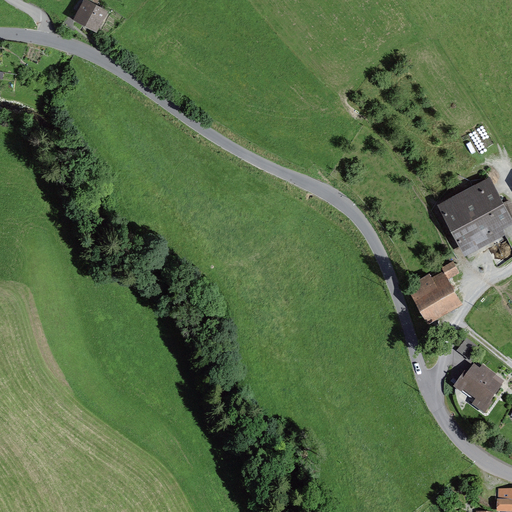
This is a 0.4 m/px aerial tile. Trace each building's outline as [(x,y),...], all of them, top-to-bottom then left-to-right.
[(77,18),(95,28),(104,12),(86,2),(77,18)] [(511,222),(492,184),(442,210),(462,249),(501,228),(507,240),(511,237),(511,222)] [(430,276),(410,288),(428,317),(457,300),(444,277),(456,269),(452,263),(442,269),(444,272),(432,279),(430,276)] [(478,349),(467,339),(458,350),(470,359),(478,349)] [(456,387),(462,392),(464,389),(474,396),(472,399),(476,403),(475,405),(485,412),(489,406),(486,404),(502,383),(483,369),(480,373),(475,369),(468,378),(465,375),(456,387)] [(511,511),(511,489),(501,489),(500,509),(511,509),(511,511)]
